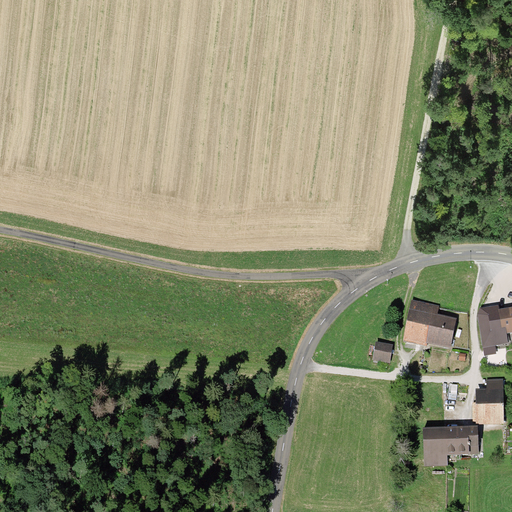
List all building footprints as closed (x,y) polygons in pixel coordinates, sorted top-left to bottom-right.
[(411,302),(402,341),(428,347),(429,344),(435,317),(437,307),(411,302)] [(498,307),(480,310),(478,316),(482,347),(506,343),(504,332),(511,331),(511,308),(498,311),(498,307)] [(453,321),(435,317),(429,344),(447,348),(453,321)] [(375,344),(372,361),(386,363),(389,347),(375,344)] [(476,392),(475,425),(501,425),(502,382),(487,382),(487,392),(476,392)] [(477,431),(425,433),(426,467),(448,466),(448,457),(478,456),(477,431)]
